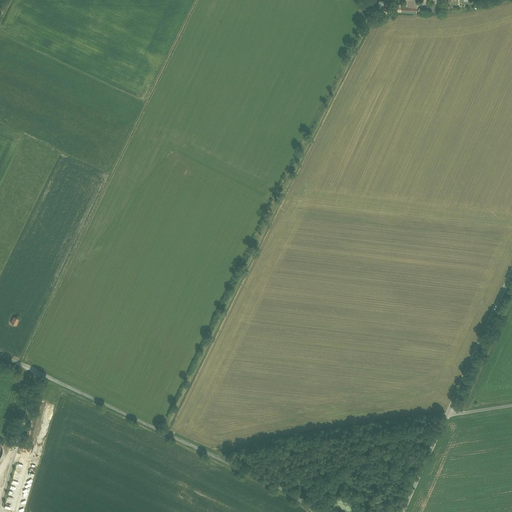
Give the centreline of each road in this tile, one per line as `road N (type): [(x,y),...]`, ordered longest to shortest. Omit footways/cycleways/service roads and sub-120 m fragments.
road 1 (unclassified): [(312,511),(284,488),(0,349)]
road 2 (unclassified): [(450,411),(511,274)]
